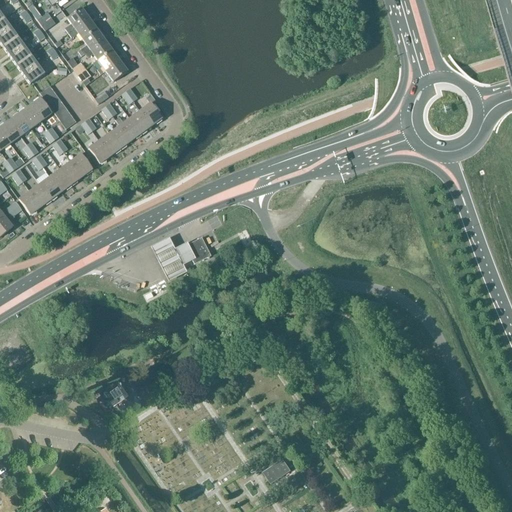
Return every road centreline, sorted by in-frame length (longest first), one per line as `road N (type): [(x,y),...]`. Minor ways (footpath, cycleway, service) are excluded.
road 1 (unclassified): [(257,193),(294,264),(330,282),(389,293),(417,310),(439,339),(511,492)]
road 2 (unclassified): [(0,261),(176,128),(175,111),(93,0)]
road 3 (secondary): [(0,319),(153,236),(257,193)]
road 4 (secondary): [(256,174),(125,230),(0,300)]
road 5 (secondary): [(401,34),(405,77),(387,114),(256,174)]
road 6 (secondary): [(406,119),(269,170)]
road 7 (unclassified): [(2,419),(24,404),(65,400),(92,417),(91,440)]
road 8 (motorway): [(371,156),(431,167),(471,211)]
